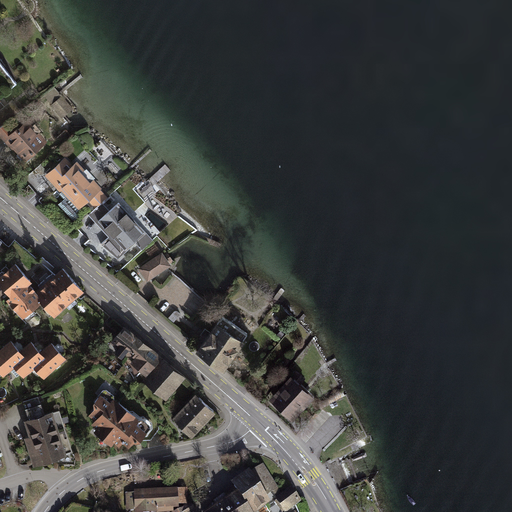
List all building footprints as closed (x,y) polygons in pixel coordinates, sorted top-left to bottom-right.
[(0,96),(16,84),(0,62),(0,96)] [(68,113),(70,104),(56,101),(54,110),(68,113)] [(9,121),(0,128),(0,136),(22,162),(35,151),(27,142),(39,133),(30,123),(19,132),(9,121)] [(72,154),(46,173),(74,210),(100,191),(72,154)] [(111,194),(87,214),(119,250),(143,230),(111,194)] [(163,252),(138,268),(147,283),(173,266),(163,252)] [(0,286),(10,298),(6,301),(23,319),(40,304),(54,317),(80,295),(84,292),(63,267),(56,273),(43,284),(36,291),(29,285),(32,283),(27,277),(15,263),(0,276),(0,286)] [(221,367),(243,341),(216,318),(194,345),(221,367)] [(120,325),(106,339),(141,374),(154,360),(120,325)] [(8,337),(0,344),(0,373),(8,366),(18,377),(30,367),(40,380),(64,359),(51,344),(41,353),(28,338),(17,348),(8,337)] [(180,377),(161,359),(143,379),(162,397),(180,377)] [(269,397),(293,418),(312,396),(288,375),(269,397)] [(138,424),(102,393),(81,418),(117,449),(138,424)] [(211,410),(189,393),(172,415),(194,433),(211,410)] [(56,412),(20,421),(32,464),(68,454),(56,412)] [(264,464),(234,483),(239,492),(251,511),(282,492),(264,464)] [(185,490),(135,492),(136,511),(171,511),(171,505),(186,505),(185,490)] [(239,492),(207,511),(251,511),(239,492)] [(282,511),(300,502),(295,492),(278,500),(282,511)]
